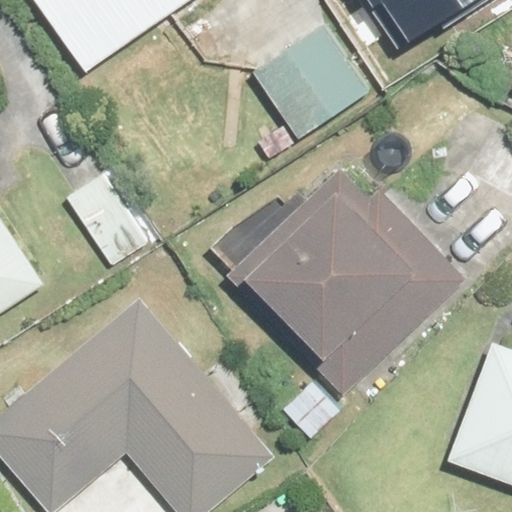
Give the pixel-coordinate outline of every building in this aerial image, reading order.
[(43,0),(93,72),(199,0),(43,0)] [(373,97),(329,28),(261,72),(304,140),(373,97)] [(470,283),(353,160),(237,271),(354,394),(470,283)] [(151,246),(109,174),(72,196),(114,268),(151,246)] [(0,316),(48,285),(0,209),(0,316)] [(213,511),(280,461),(157,302),(0,422),(0,445),(51,511),(62,511),(136,455),(179,511),(213,511)] [(511,340),(503,337),(459,463),(511,481),(511,340)] [(355,406),(323,373),(279,415),(311,448),(355,406)]
